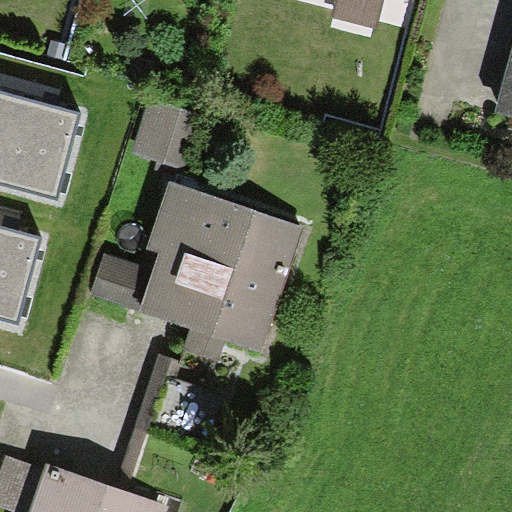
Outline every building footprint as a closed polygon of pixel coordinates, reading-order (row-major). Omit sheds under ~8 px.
[(153,0),(153,3),(196,14),(199,0),(153,0)] [(384,21),(388,0),(297,0),(337,10),(331,34),(374,45),(380,20),(384,21)] [(511,21),(508,21),(482,122),(511,129),(511,21)] [(86,111),(0,89),(0,186),(64,202),(86,111)] [(186,117),(139,106),(125,167),(172,178),(186,117)] [(146,277),(97,265),(88,302),(135,313),(131,330),(266,367),(301,241),(165,204),(146,277)] [(44,234),(0,223),(0,320),(22,326),(44,234)] [(160,511),(49,474),(36,511),(160,511)]
